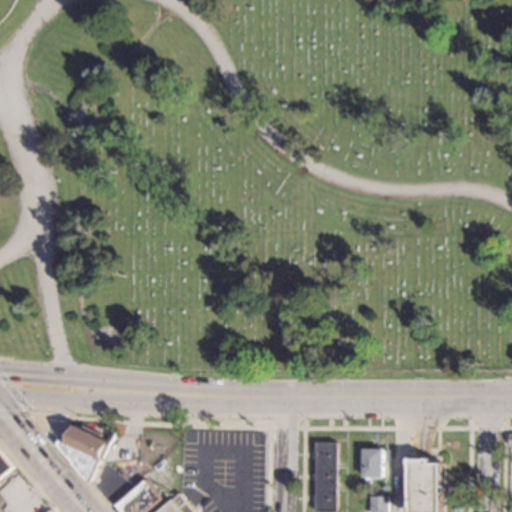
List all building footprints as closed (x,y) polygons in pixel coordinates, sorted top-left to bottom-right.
[(75,429),(103,427),(117,434),(106,458),(104,457),(93,483),(57,444),(67,425),(75,429)] [(337,511),(316,511),(316,503),(313,503),(313,495),(316,495),(317,482),(313,482),(313,474),(317,474),(317,460),(313,460),(313,452),(316,452),(317,443),(337,443),(337,511)] [(383,478),(380,478),(378,479),(373,478),(373,480),(368,480),(368,478),(363,478),(364,449),(384,450),(383,478)] [(0,452),(13,468),(0,479),(0,452)] [(432,464),(442,464),(443,486),(447,486),(447,495),(443,495),(443,511),(405,511),(405,508),(411,508),(411,459),(432,459),(432,464)] [(162,499),(146,511),(122,511),(117,506),(147,480),(162,499)] [(196,511),(161,511),(182,495),(196,511)] [(388,497),(388,511),(370,511),(370,497),(388,497)]
